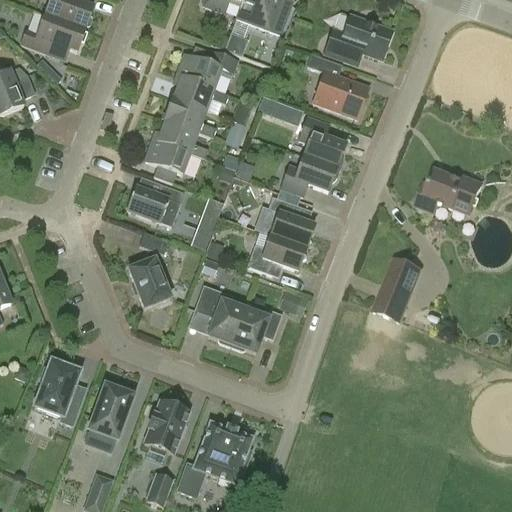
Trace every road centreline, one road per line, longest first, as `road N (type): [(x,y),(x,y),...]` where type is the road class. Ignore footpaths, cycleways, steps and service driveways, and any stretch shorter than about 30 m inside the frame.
road 1 (residential): [(284,417),(446,0)]
road 2 (residential): [(284,417),(125,354),(112,341),(69,228),(54,222)]
road 3 (residential): [(54,222),(137,0)]
